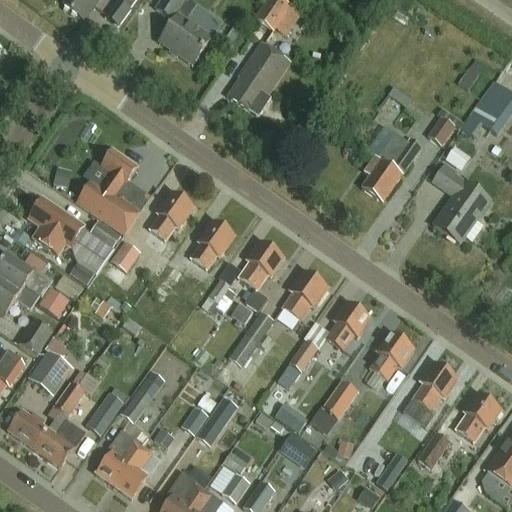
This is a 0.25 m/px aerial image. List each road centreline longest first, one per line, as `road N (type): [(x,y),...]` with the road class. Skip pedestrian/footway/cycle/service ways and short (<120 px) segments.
road 1 (residential): [(511,375),(69,61)]
road 2 (residential): [(0,175),(69,61)]
